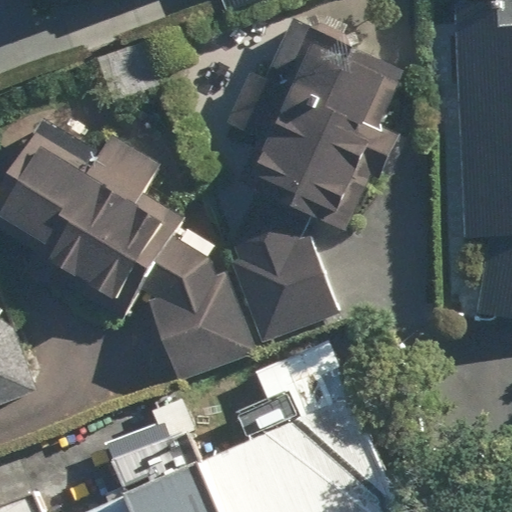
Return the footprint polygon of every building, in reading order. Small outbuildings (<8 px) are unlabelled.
[(36,0),(39,7),(57,0),(60,0),(67,18),(115,0),(36,0)] [(458,248),(481,248),(475,320),(511,323),(511,12),(454,14),(458,248)] [(256,77),(217,153),(247,168),(216,229),(186,213),(179,225),(142,202),(164,166),(106,130),(86,163),(34,132),(0,187),(0,235),(54,269),(46,281),(123,318),(143,283),(157,291),(186,370),(255,354),(242,311),(302,342),(347,255),(323,243),(403,89),(256,14),(231,64),(256,77)] [(146,50),(98,66),(114,114),(162,98),(146,50)] [(0,411),(37,399),(5,306),(0,307),(0,411)] [(286,420),(324,511),(424,511),(350,326),(262,360),(286,420)] [(324,511),(286,420),(208,453),(232,511),(324,511)] [(137,490),(146,511),(232,511),(208,453),(137,490)] [(58,511),(43,482),(0,498),(0,511),(58,511)] [(79,511),(146,511),(137,490),(79,511)]
